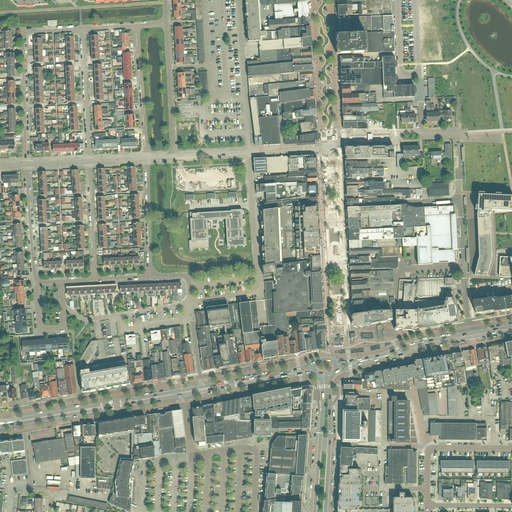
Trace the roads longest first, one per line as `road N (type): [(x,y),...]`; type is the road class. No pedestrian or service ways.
road 1 (residential): [(26,164),(22,31),(81,29)]
road 2 (secondary): [(0,426),(182,395)]
road 3 (secondary): [(182,390),(0,420)]
road 4 (tertiary): [(325,511),(331,373)]
road 5 (tertiary): [(323,374),(313,511)]
road 6 (residential): [(146,158),(136,25)]
road 7 (residential): [(88,161),(81,29)]
road 8 (residential): [(420,130),(415,0)]
road 9 (residential): [(253,511),(254,448),(191,458)]
road 10 (residential): [(258,275),(248,152)]
